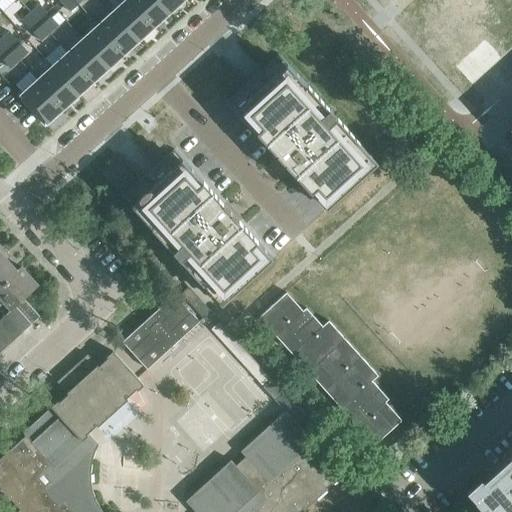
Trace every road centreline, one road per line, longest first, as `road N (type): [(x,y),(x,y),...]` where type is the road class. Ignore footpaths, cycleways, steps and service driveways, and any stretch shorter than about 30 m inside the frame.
road 1 (residential): [(17,213),(236,0)]
road 2 (residential): [(0,402),(82,326),(87,284),(17,213)]
road 3 (unknown): [(156,82),(299,239)]
road 4 (residential): [(511,411),(402,510)]
